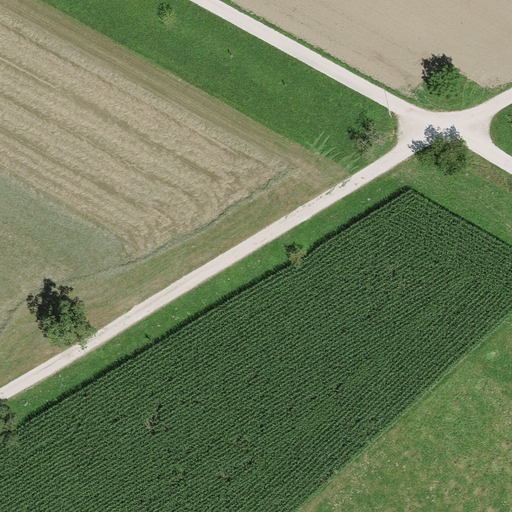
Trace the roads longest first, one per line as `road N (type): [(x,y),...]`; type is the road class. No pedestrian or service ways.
road 1 (track): [(0,395),(441,127),(511,93)]
road 2 (track): [(511,166),(205,0)]
